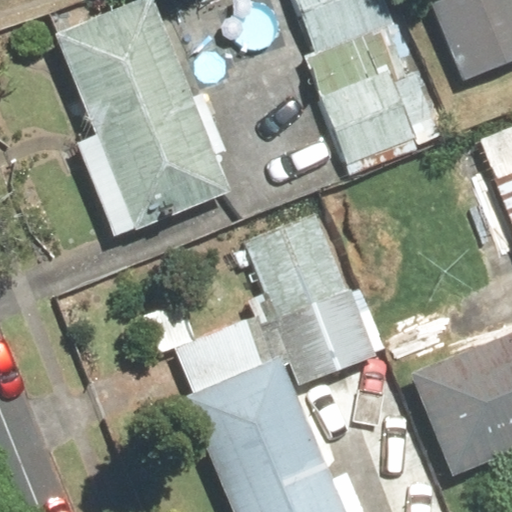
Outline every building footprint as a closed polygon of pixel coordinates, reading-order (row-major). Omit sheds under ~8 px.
[(392,0),(283,0),(349,177),(445,141),(392,0)] [(511,0),(441,0),(434,3),(467,81),(511,62),(511,0)] [(145,2),(49,40),(89,139),(70,147),(109,244),(224,198),(145,2)] [(511,332),(402,375),(443,480),(511,453),(511,332)] [(337,511),(273,359),(175,400),(221,511),(337,511)]
